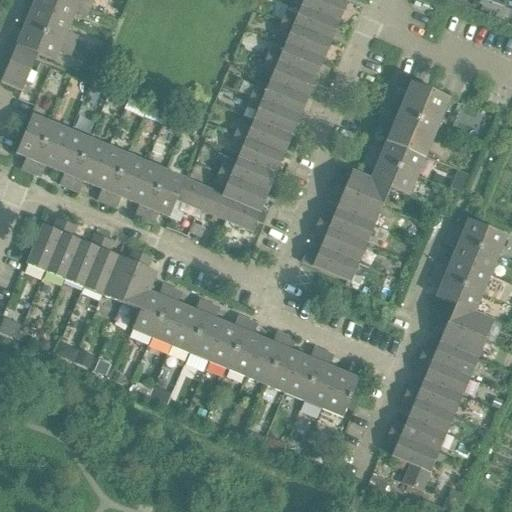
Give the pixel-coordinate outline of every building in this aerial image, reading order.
[(88,9),(65,0),(34,0),(31,8),(70,24),(75,11),(79,12),(77,16),(84,19),(88,9)] [(65,0),(88,9),(92,0),(83,0),(84,0),(83,0),(65,0)] [(338,24),(346,4),(336,0),(302,0),(299,8),(338,24)] [(511,0),(498,0),(504,2),(502,7),(511,11),(511,0)] [(64,36),(70,24),(31,8),(23,26),(73,47),(77,38),(69,34),(68,38),(64,36)] [(330,43),(338,24),(299,8),(294,21),(290,19),(292,15),(284,12),(280,22),(330,43)] [(322,62),(330,43),(280,22),(276,31),(284,35),(285,31),(289,33),(284,45),(322,62)] [(73,47),(23,26),(15,46),(42,58),(54,62),(59,49),(63,50),(61,54),(69,57),(73,47)] [(314,80),(322,62),(284,45),(278,58),(275,57),(276,53),(269,50),(265,59),(314,80)] [(42,58),(15,46),(13,51),(8,63),(36,74),(40,63),(42,58)] [(306,99),(314,80),(265,59),(261,69),(268,72),(270,69),(273,70),(268,83),(306,99)] [(30,86),(36,74),(8,63),(0,82),(0,84),(20,93),(24,84),(30,86)] [(298,118),(306,99),(268,83),(264,92),(263,96),(259,94),(260,91),(253,88),(249,97),(298,118)] [(436,130),(448,101),(425,91),(409,85),(397,114),(436,130)] [(291,137),(298,118),(249,97),(245,107),(252,110),(254,106),(258,108),(252,121),(291,137)] [(424,158),(436,130),(397,114),(385,142),(424,158)] [(30,174),(50,125),(31,116),(15,155),(29,161),(27,165),(23,163),(20,170),(30,174)] [(283,156),(291,137),(252,121),(247,134),(243,133),(244,129),(237,126),(233,136),(283,156)] [(53,171),(69,132),(50,125),(30,174),(39,178),(42,171),(39,169),(40,166),(53,171)] [(68,190),(88,140),(69,132),(53,171),(66,176),(65,180),(61,179),(58,186),(68,190)] [(275,175),(283,156),(233,136),(229,145),(236,148),(238,145),(242,146),(236,159),(275,175)] [(91,187),(107,148),(88,140),(68,190),(77,194),(80,187),(76,185),(78,181),(91,187)] [(416,178),(424,158),(385,142),(380,155),(376,154),(378,150),(370,147),(366,157),(416,178)] [(105,206),(126,156),(107,148),(91,187),(104,192),(102,196),(99,194),(96,202),(105,206)] [(129,202),(145,164),(126,156),(105,206),(115,210),(118,202),(114,201),(116,197),(129,202)] [(408,197),(416,178),(366,157),(363,166),(370,169),(371,165),(375,167),(370,180),(369,180),(389,188),(389,189),(408,197)] [(267,194),(275,175),(236,159),(231,172),(227,171),(229,167),(221,164),(217,173),(267,194)] [(142,221),(163,171),(145,164),(129,202),(142,208),(140,211),(136,210),(133,217),(142,221)] [(167,219),(175,201),(184,180),(163,171),(142,221),(152,225),(156,218),(152,216),(153,213),(167,219)] [(381,207),(389,189),(389,188),(369,180),(370,180),(351,172),(345,186),(341,184),(343,180),(336,177),(332,187),(381,207)] [(260,212),(267,194),(217,173),(213,183),(221,186),(222,182),(226,184),(221,196),(260,212)] [(212,217),(221,196),(184,180),(175,201),(212,217)] [(373,226),(381,207),(332,187),(328,197),(335,200),(337,196),(340,197),(335,210),(373,226)] [(251,232),(260,212),(221,196),(212,217),(251,232)] [(365,246),(373,226),(335,210),(329,223),(326,222),(327,218),(320,215),(316,225),(365,246)] [(43,273),(64,223),(55,219),(50,230),(40,226),(24,265),(43,273)] [(497,257),(505,237),(466,221),(461,235),(457,234),(459,230),(451,227),(447,236),(497,257)] [(63,281),(78,242),(70,238),(71,235),(74,227),(64,223),(43,273),(63,281)] [(357,264),(365,246),(316,225),(312,234),(320,237),(321,233),(326,235),(320,249),(357,264)] [(82,289),(102,239),(93,235),(90,242),(88,246),(78,242),(63,281),(82,289)] [(489,276),(497,257),(447,236),(443,246),(451,249),(452,245),(456,247),(450,260),(489,276)] [(100,296),(116,258),(107,254),(109,250),(112,243),(102,239),(82,289),(100,296)] [(349,284),(357,264),(320,249),(314,262),(310,260),(312,256),(304,253),(300,263),(349,284)] [(119,304),(140,255),(131,251),(126,262),(116,258),(100,296),(119,304)] [(148,293),(152,282),(156,275),(144,270),(149,259),(140,255),(119,304),(138,312),(139,312),(147,293),(148,293)] [(481,295),(489,276),(450,260),(445,273),(441,271),(443,268),(435,265),(431,274),(481,295)] [(473,314),(473,313),(481,295),(431,274),(427,284),(435,287),(436,283),(440,285),(434,298),(453,306),(473,314)] [(150,339),(171,290),(161,286),(157,297),(148,293),(147,293),(139,312),(138,312),(131,331),(150,339)] [(169,347),(185,309),(176,305),(180,294),(171,290),(150,339),(169,347)] [(188,355),(209,305),(199,301),(194,313),(185,309),(169,347),(188,355)] [(207,363),(223,324),(214,320),(215,317),(218,309),(209,305),(188,355),(207,363)] [(484,341),(492,321),(473,313),(473,314),(453,306),(448,319),(444,318),(446,314),(438,311),(434,320),(484,341)] [(226,371),(246,321),(237,317),(232,328),(223,324),(207,363),(226,371)] [(476,360),(484,341),(434,320),(430,330),(438,333),(439,329),(443,331),(438,344),(476,360)] [(245,379),(261,340),(247,335),(249,331),(253,333),(256,325),(246,321),(226,371),(245,379)] [(264,387),(285,337),(275,333),(272,341),(276,342),(274,346),(261,340),(245,379),(264,387)] [(283,395),(299,356),(286,351),(287,347),(291,349),(294,341),(285,337),(264,387),(283,395)] [(468,379),(476,360),(438,344),(432,357),(429,355),(430,352),(422,348),(418,358),(468,379)] [(302,402),(322,353),(313,349),(310,356),(313,358),(312,361),(299,356),(283,395),(302,402)] [(321,410),(337,372),(324,366),(325,363),(329,364),(332,357),(322,353),(302,402),(321,410)] [(460,397),(468,379),(418,358),(414,368),(422,371),(424,367),(427,368),(422,381),(460,397)] [(340,419),(361,369),(350,365),(347,372),(351,373),(349,377),(337,372),(321,410),(340,419)] [(453,416),(460,397),(422,381),(416,394),(413,393),(414,389),(407,386),(403,396),(453,416)] [(445,435),(453,416),(403,396),(399,405),(406,408),(408,405),(412,406),(406,419),(445,435)] [(437,454),(445,435),(406,419),(401,432),(397,431),(399,427),(391,424),(387,433),(437,454)] [(421,493),(437,454),(387,433),(383,443),(391,446),(392,442),(396,444),(390,458),(409,466),(401,484),(421,493)]
